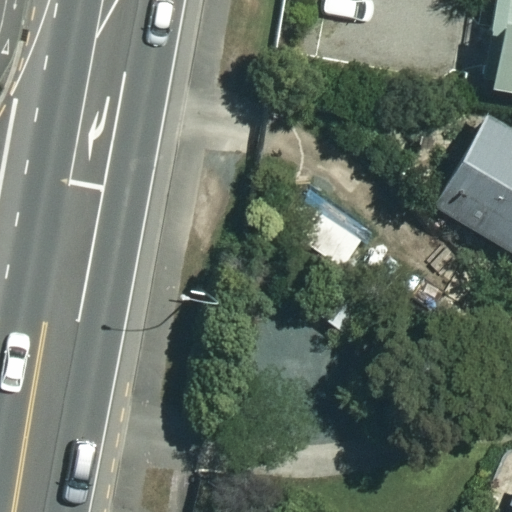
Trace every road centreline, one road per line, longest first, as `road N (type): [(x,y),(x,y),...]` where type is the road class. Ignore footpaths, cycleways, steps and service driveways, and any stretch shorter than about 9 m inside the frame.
road 1 (trunk): [(70,263),(118,0)]
road 2 (trunk): [(24,511),(70,263)]
